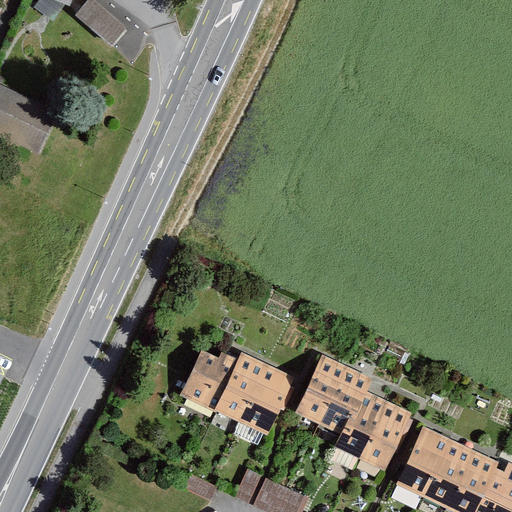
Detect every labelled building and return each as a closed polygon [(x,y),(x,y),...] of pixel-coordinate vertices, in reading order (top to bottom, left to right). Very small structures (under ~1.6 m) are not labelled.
[(125,29),(93,0),(91,0),(77,16),(109,46),(125,29)] [(2,84),(0,83),(0,134),(37,152),(57,110),(47,105),(2,84)] [(181,392),(214,408),(214,407),(237,359),(221,351),(218,358),(201,350),(181,392)] [(267,364),(241,352),(237,359),(214,407),(240,419),(267,364)] [(298,411),(314,419),(341,365),(325,357),(298,411)] [(267,432),(293,377),(267,364),(240,419),(267,432)] [(365,389),(370,380),(341,365),(314,419),(343,433),(365,389)] [(360,456),(388,400),(365,389),(343,433),(337,445),(360,456)] [(385,469),(413,413),(388,400),(360,456),(385,469)] [(450,437),(424,425),(397,480),(424,493),(450,437)] [(474,449),(450,437),(424,493),(448,504),(474,449)] [(448,504),(465,511),(473,511),(497,465),(499,461),(474,449),(448,504)] [(500,467),(497,465),(473,511),(511,511),(511,461),(508,460),(504,469),(500,467)] [(237,492),(235,497),(241,500),(247,503),(260,476),(248,470),(237,492)] [(190,476),(184,489),(212,502),(215,496),(218,489),(210,485),(190,476)] [(266,478),(253,505),(268,511),(295,511),(304,496),(268,479),(266,478)]
